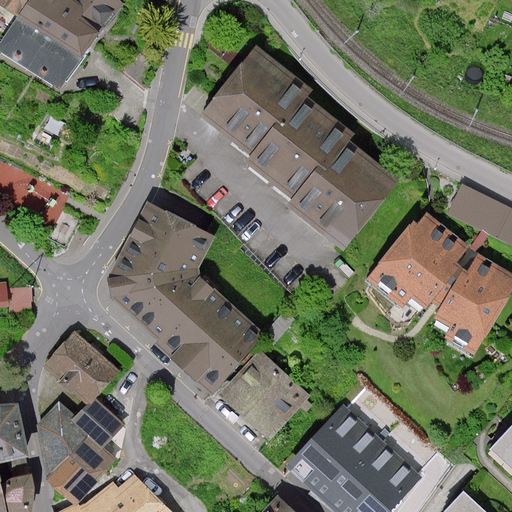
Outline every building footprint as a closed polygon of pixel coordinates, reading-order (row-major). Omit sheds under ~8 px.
[(0,0),(0,4),(18,17),(0,44),(0,50),(61,90),(123,2),(120,0),(0,0)] [(312,90),(257,46),(204,113),(255,152),(247,163),(293,199),(288,205),(345,250),(399,180),(349,141),(354,135),(306,98),(312,90)] [(124,70),(146,89),(152,64),(136,51),(124,70)] [(511,208),(462,184),(447,214),(511,245),(511,208)] [(215,236),(154,205),(111,278),(113,298),(213,395),(266,335),(201,276),(199,268),(215,236)] [(474,249),(424,212),(373,279),(424,317),(474,249)] [(511,293),(511,273),(477,253),(434,326),(480,356),(511,293)] [(6,282),(0,282),(0,307),(9,307),(6,282)] [(33,286),(9,288),(9,307),(9,316),(33,316),(33,286)] [(120,368),(76,331),(47,364),(91,402),(120,368)] [(309,395),(259,352),(220,396),(270,439),(309,395)] [(58,474),(57,511),(180,511),(138,464),(129,469),(110,445),(131,424),(105,400),(84,418),(67,402),(45,426),(58,474)] [(0,511),(32,511),(35,487),(32,474),(14,478),(0,481),(0,462),(10,461),(29,458),(18,403),(6,404),(0,404),(0,511)] [(390,511),(422,477),(343,404),(286,465),(336,511),(390,511)] [(511,426),(490,450),(511,470),(511,426)] [(487,511),(464,490),(443,511),(487,511)] [(296,511),(278,495),(263,511),(296,511)]
